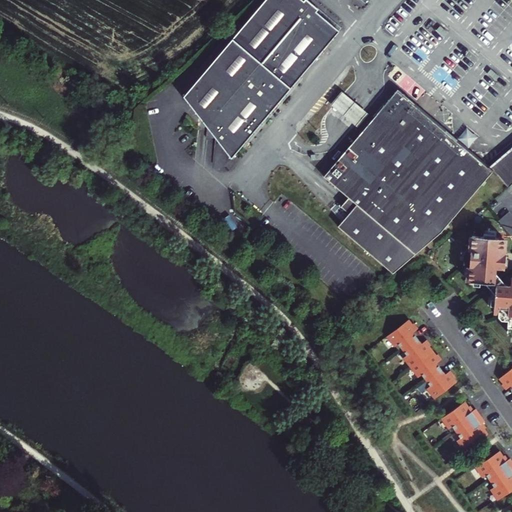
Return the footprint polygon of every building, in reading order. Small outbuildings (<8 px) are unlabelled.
[(304,0),(268,0),(189,97),(237,159),(343,31),(319,12),(321,10),(309,0),(308,0),(307,2),(304,0)] [(487,167),(395,87),(319,172),(341,193),(351,201),(343,209),(332,221),(389,272),(444,225),(492,166),(490,163),(487,167)] [(338,88),(324,102),(338,115),(349,124),(363,110),(352,101),(338,88)] [(507,185),(511,180),(511,144),(490,163),(492,166),(507,185)] [(351,201),(341,193),(334,200),(343,209),(351,201)] [(511,229),(511,208),(501,217),(511,229)] [(469,247),(469,263),(468,279),(487,280),(497,280),(501,276),(499,269),(497,264),(506,265),(507,234),(469,233),(469,247)] [(511,273),(511,281),(497,280),(495,308),(500,308),(501,303),(510,303),(510,309),(511,309),(511,273)] [(408,319),(387,336),(395,346),(398,344),(407,355),(404,357),(419,377),(422,374),(430,385),(427,388),(435,398),(456,382),(452,376),(453,375),(450,370),(445,374),(437,363),(441,359),(438,355),(436,356),(428,345),(430,344),(426,340),(422,343),(413,332),(418,328),(414,324),(413,325),(408,319)] [(511,367),(499,378),(504,384),(503,385),(506,389),(511,385),(511,386),(511,367)] [(469,407),(464,401),(442,418),(449,428),(452,426),(460,437),(457,440),(465,450),(488,434),(483,428),(485,427),(482,423),(485,421),(476,408),(473,410),(470,406),(469,407)] [(505,456),(500,450),(477,466),(484,476),(488,474),(495,486),(492,488),(499,499),(511,490),(511,457),(509,459),(506,455),(505,456)]
